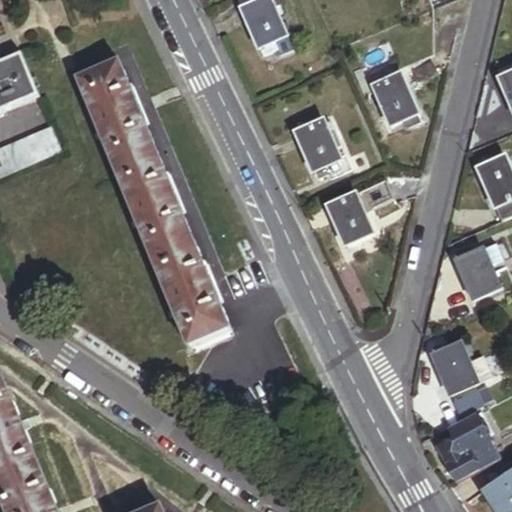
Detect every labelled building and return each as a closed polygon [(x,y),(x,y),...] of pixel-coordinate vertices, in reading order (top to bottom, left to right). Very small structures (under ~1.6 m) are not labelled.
[(268,0),(266,1),(265,0),(234,0),(231,2),(255,56),(257,55),(260,62),(270,57),(274,56),(271,50),(285,44),(269,9),(275,6),(272,0),(268,0)] [(270,57),(272,61),(289,53),(285,44),(271,50),(274,56),(270,57)] [(0,116),(35,102),(18,62),(10,66),(0,69),(0,116)] [(410,88),(432,79),(427,66),(405,75),(410,88)] [(186,351),(226,335),(116,68),(76,85),(186,351)] [(511,78),(502,82),(505,88),(500,90),(511,116),(511,78)] [(401,133),(416,127),(397,81),(368,93),(384,132),(398,126),(401,133)] [(359,102),(364,99),(359,88),(353,91),(359,102)] [(334,155),(339,153),(328,129),(323,131),(321,126),(291,139),(308,179),(311,177),(314,184),(326,179),(329,187),(350,178),(343,164),(338,166),(334,155)] [(48,160),(59,156),(49,132),(38,137),(48,160)] [(37,165),(48,160),(38,137),(27,141),(37,165)] [(23,170),(37,165),(27,141),(14,147),(23,170)] [(12,175),(23,170),(14,147),(2,152),(12,175)] [(0,179),(0,180),(12,175),(2,152),(0,152),(0,179)] [(511,174),(508,166),(494,173),(490,164),(477,170),(481,177),(478,178),(499,226),(511,219),(511,174)] [(377,205),(394,198),(385,178),(369,185),(377,205)] [(355,246),(369,240),(352,201),(324,213),(344,258),(358,252),(355,246)] [(489,273),(503,267),(496,252),(483,258),(489,273)] [(472,309),(500,296),(489,273),(483,258),(468,264),(465,258),(456,262),(458,268),(455,270),(472,309)] [(448,400),(476,387),(468,367),(460,350),(446,356),(443,349),(428,356),(448,400)] [(476,387),(489,381),(480,362),(468,367),(476,387)] [(0,511),(49,511),(47,508),(12,424),(0,394),(0,511)] [(459,423),(483,412),(475,395),(452,406),(459,423)] [(466,458),(490,444),(476,420),(448,437),(453,445),(461,460),(466,458)] [(293,463),(309,450),(285,421),(269,434),(293,463)] [(466,458),(478,478),(502,465),(490,444),(466,458)] [(456,491),(478,478),(466,458),(461,460),(453,445),(436,455),(456,491)] [(487,511),(511,511),(511,476),(479,499),(487,511)]
